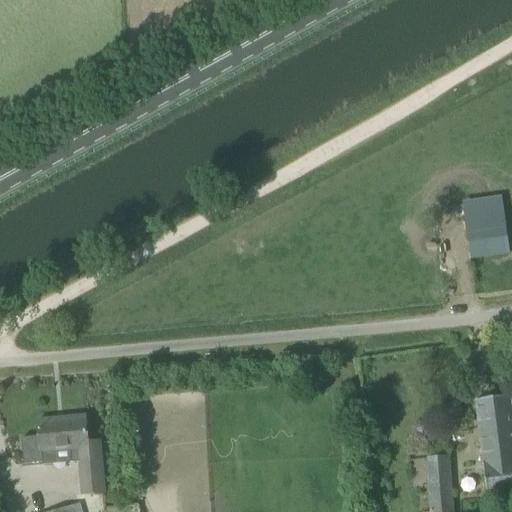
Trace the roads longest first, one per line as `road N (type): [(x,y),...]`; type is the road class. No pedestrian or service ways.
road 1 (track): [(0,336),(511,46)]
road 2 (unclassified): [(0,360),(511,314)]
road 3 (primary): [(0,181),(333,0)]
